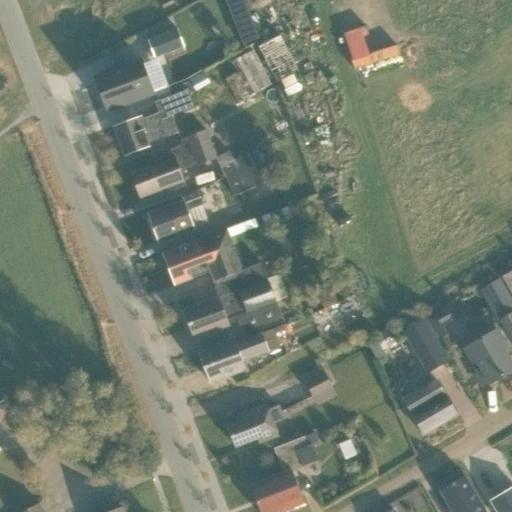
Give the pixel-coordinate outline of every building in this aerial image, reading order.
[(252,20),(237,25),(244,43),(259,37),(252,20)] [(148,41),(155,59),(185,48),(178,30),(148,41)] [(280,35),(258,46),(276,81),(298,71),(280,35)] [(271,83),(266,73),(253,49),(230,61),(237,72),(226,78),(238,101),(271,83)] [(141,60),(95,78),(102,96),(107,110),(127,103),(153,93),(141,60)] [(179,131),(172,113),(194,106),(189,93),(209,82),(203,71),(188,79),(189,81),(168,89),(170,95),(155,101),(159,112),(142,118),(141,116),(114,126),(125,155),(149,146),(148,143),(179,131)] [(161,189),(163,193),(186,184),(181,171),(217,157),(206,130),(181,139),(183,143),(171,148),(173,153),(154,161),(155,164),(131,173),(140,197),(161,189)] [(221,168),(234,161),(229,151),(216,158),(221,168)] [(234,161),(221,168),(236,195),(254,186),(249,175),(261,169),(252,152),(234,161)] [(159,241),(194,227),(187,210),(203,204),(197,191),(182,197),(183,200),(148,214),(159,241)] [(227,228),(230,237),(258,227),(255,218),(227,228)] [(210,251),(168,267),(175,284),(211,271),(215,280),(243,269),(230,237),(227,228),(212,234),(212,235),(213,235),(216,244),(210,251)] [(163,254),(168,267),(210,251),(216,244),(213,235),(212,235),(163,254)] [(261,262),(243,269),(215,280),(212,281),(218,296),(220,303),(241,295),(239,291),(268,280),(261,262)] [(511,295),(511,294),(511,270),(501,276),(511,295)] [(283,319),(276,301),(287,296),(279,275),(268,280),(239,291),(241,295),(220,303),(218,296),(183,309),(194,338),(229,324),(227,319),(236,315),(244,335),(283,319)] [(498,278),(480,289),(491,306),(508,295),(498,278)] [(511,311),(500,318),(511,339),(511,311)] [(449,360),(425,320),(403,333),(427,373),(449,360)] [(473,363),(477,360),(490,383),(511,370),(511,360),(505,349),(508,347),(497,328),(464,347),(473,363)] [(279,347),(273,330),(263,333),(262,332),(237,342),(235,337),(199,350),(211,381),(246,368),(243,360),(269,350),(270,351),(279,347)] [(376,360),(386,355),(379,341),(369,346),(376,360)] [(305,382),(325,373),(322,365),(302,375),(305,382)] [(305,382),(312,396),(332,386),(325,373),(305,382)] [(404,398),(424,433),(457,414),(436,379),(404,398)] [(0,417),(11,411),(0,391),(0,417)] [(277,406),(269,409),(267,403),(236,415),(238,421),(228,424),(236,446),(257,438),(259,442),(279,435),(274,421),(281,418),(277,406)] [(283,511),(305,503),(292,469),(317,460),(311,444),(318,441),(314,432),(274,447),(284,473),(251,486),(261,511),(273,511),(279,510),(283,511)] [(449,511),(486,511),(487,511),(465,475),(440,490),(452,510),(449,511)] [(511,511),(511,487),(489,501),(496,511),(511,511)] [(23,511),(43,511),(39,503),(23,511)]
